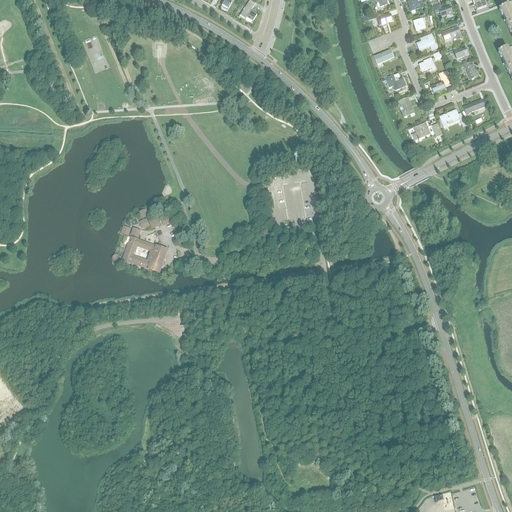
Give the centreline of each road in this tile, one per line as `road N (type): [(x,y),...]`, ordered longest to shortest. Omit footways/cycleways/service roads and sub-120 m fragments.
road 1 (tertiary): [(499,511),(438,323)]
road 2 (tertiary): [(375,188),(318,111),(255,55)]
road 3 (unclassified): [(0,354),(171,318)]
road 4 (unclassified): [(171,318),(252,315),(332,329)]
road 5 (residential): [(493,82),(432,108),(399,39)]
road 6 (tertiary): [(387,192),(511,128)]
road 7 (tertiary): [(438,323),(408,240),(385,206)]
